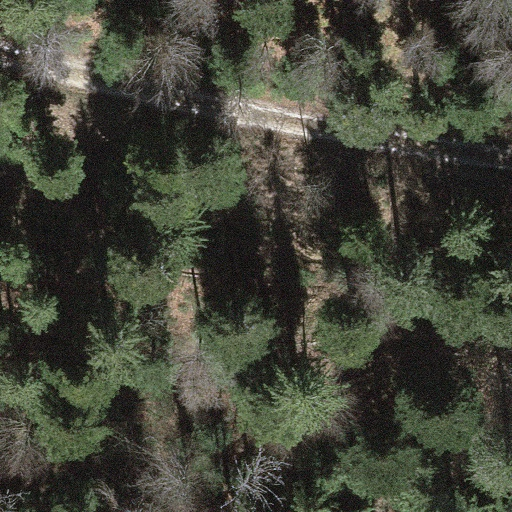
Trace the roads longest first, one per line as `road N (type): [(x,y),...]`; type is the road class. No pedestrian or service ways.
road 1 (track): [(0,52),(237,114),(511,159)]
road 2 (track): [(0,384),(511,323)]
